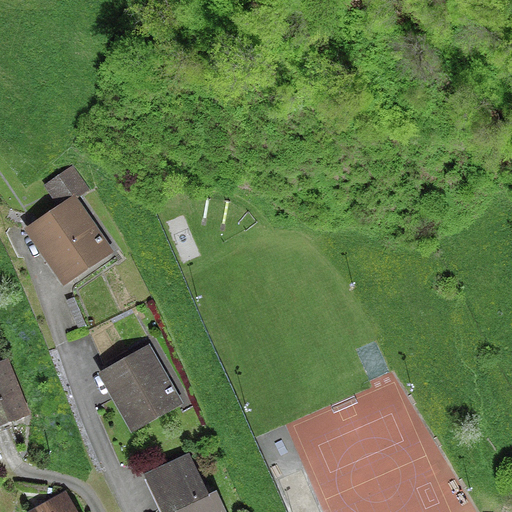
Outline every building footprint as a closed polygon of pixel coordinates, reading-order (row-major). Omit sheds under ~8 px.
[(57,203),(80,187),(70,173),(47,189),(57,203)] [(32,230),(53,260),(49,263),(63,284),(106,254),(71,203),(32,230)] [(103,377),(134,434),(181,407),(150,351),(103,377)] [(0,370),(0,427),(27,418),(8,368),(0,370)] [(147,479),(162,511),(223,511),(218,500),(210,504),(188,460),(147,479)] [(39,511),(69,511),(62,499),(39,511)]
